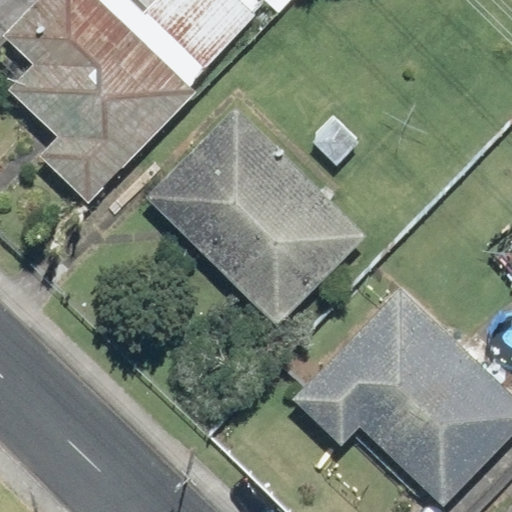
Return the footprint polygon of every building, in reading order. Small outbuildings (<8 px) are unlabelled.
[(192,87),(101,0),(28,0),(0,29),(31,59),(6,85),(55,132),(36,151),(85,197),(192,87)] [(239,0),(148,0),(141,8),(199,63),(250,10),(239,0)] [(273,316),(360,227),(227,99),(140,189),(273,316)] [(361,136),(331,105),(300,134),(331,166),(361,136)] [(511,419),(511,394),(391,282),(289,391),(337,436),(354,418),(440,497),(511,419)]
